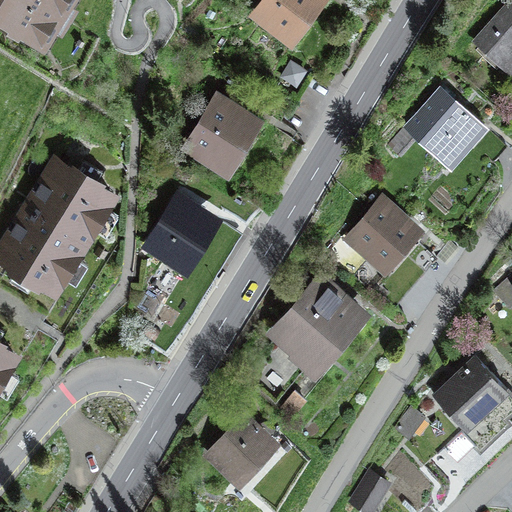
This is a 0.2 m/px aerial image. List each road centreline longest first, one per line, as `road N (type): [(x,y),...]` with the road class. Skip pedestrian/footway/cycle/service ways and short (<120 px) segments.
road 1 (secondary): [(419,0),(177,398)]
road 2 (residential): [(324,511),(511,209)]
road 3 (residential): [(0,481),(58,407),(94,385),(125,382),(177,398)]
road 4 (secondary): [(177,398),(108,511)]
